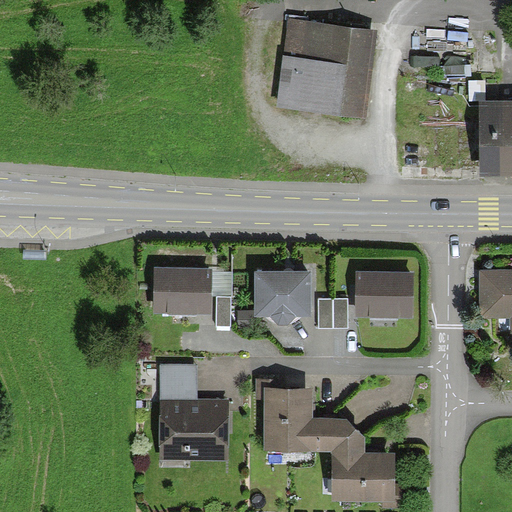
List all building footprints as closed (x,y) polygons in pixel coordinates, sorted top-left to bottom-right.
[(372,30),(288,22),(280,106),(364,114),(372,30)] [(511,99),(483,100),(483,171),(511,170),(511,99)] [(212,262),(154,260),(153,305),(211,306),(212,262)] [(288,317),(296,309),(311,309),(311,264),(257,264),(257,309),(271,309),(280,317),(288,317)] [(414,267),(356,266),(355,311),(413,312),(414,267)] [(511,266),(481,266),(481,314),(511,314),(511,266)] [(231,295),(218,295),(218,323),(231,323),(231,295)] [(348,296),(321,297),(321,325),(348,325),(348,296)] [(196,362),(160,361),(160,393),(195,394),(196,362)] [(311,389),(270,390),(269,446),(337,444),(336,495),(385,495),(384,505),(402,505),(402,485),(391,485),(392,453),(371,453),(362,453),(361,435),(342,419),(333,419),(310,418),(310,411),(311,389)] [(227,400),(160,399),(160,456),(226,457),(227,400)]
